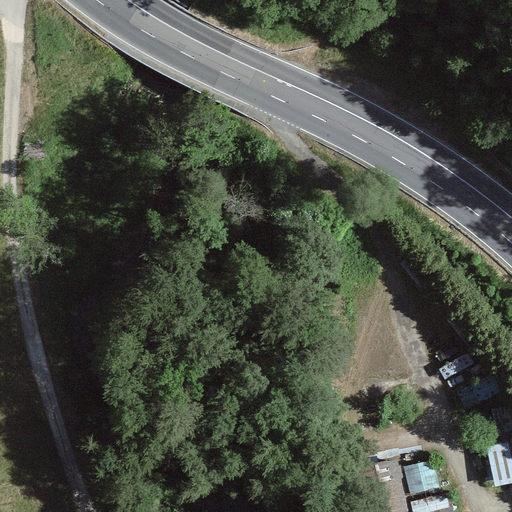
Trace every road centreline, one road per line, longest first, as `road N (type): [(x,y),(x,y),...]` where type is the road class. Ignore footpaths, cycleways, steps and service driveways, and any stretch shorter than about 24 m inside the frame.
road 1 (track): [(12,0),(6,173),(13,236),(43,384),(92,511)]
road 2 (primary): [(101,0),(380,150),(511,244)]
